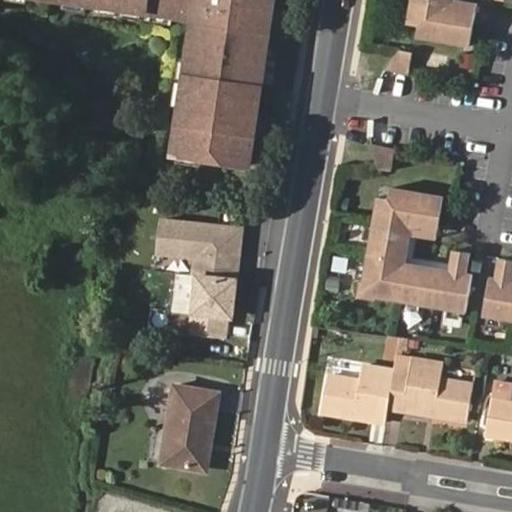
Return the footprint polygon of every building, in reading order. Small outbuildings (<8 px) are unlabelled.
[(67,0),(169,15),(172,0),(67,0)] [(262,91),(275,0),(172,0),(169,15),(195,19),(188,63),(262,91)] [(410,0),(406,21),(417,23),(420,0),(410,0)] [(420,0),(417,23),(415,33),(469,42),(475,8),(450,3),(450,0),(420,0)] [(383,62),(406,66),(410,45),(400,43),(383,62)] [(251,165),(262,91),(188,63),(175,153),(251,165)] [(392,147),(367,142),(370,151),(378,164),(388,165),(392,147)] [(416,302),(442,307),(456,309),(462,311),(469,272),(463,271),(467,251),(453,249),(451,261),(449,268),(402,260),(408,223),(435,228),(441,194),(388,182),(386,195),(382,214),(373,211),(370,223),(368,235),(364,261),(361,274),(360,279),(357,279),(354,294),(373,297),(373,294),(405,300),(416,302)] [(376,193),(373,211),(382,214),(386,195),(376,193)] [(220,228),(160,222),(156,256),(193,261),(192,276),(196,277),(234,281),(239,239),(219,237),(220,228)] [(433,236),(435,228),(408,223),(402,260),(449,268),(451,261),(411,253),(415,232),(433,236)] [(240,230),(220,228),(219,237),(239,239),(240,230)] [(511,319),(511,279),(509,279),(510,271),(511,263),(511,260),(497,258),(493,276),(488,275),(481,313),(485,315),(498,317),(511,319)] [(355,273),(361,274),(364,261),(358,260),(355,273)] [(234,281),(196,277),(190,335),(222,338),(224,318),(230,318),(234,281)] [(415,310),(416,302),(405,300),(404,307),(415,310)] [(456,309),(442,307),(441,314),(455,317),(456,309)] [(497,323),(498,317),(485,315),(484,321),(497,323)] [(406,333),(404,345),(413,347),(416,334),(406,333)] [(402,352),(399,368),(392,404),(472,420),(479,384),(446,377),(449,362),(417,355),(402,352)] [(392,404),(399,368),(368,361),(364,376),(333,369),(326,406),(389,419),(392,404)] [(511,399),(511,384),(501,382),(498,397),(511,399)] [(202,445),(208,446),(216,396),(172,389),(165,430),(159,466),(196,473),(202,445)] [(511,436),(511,399),(498,397),(491,432),(511,436)] [(143,463),(159,466),(165,430),(151,428),(143,463)] [(203,475),(208,446),(202,445),(196,473),(203,475)]
